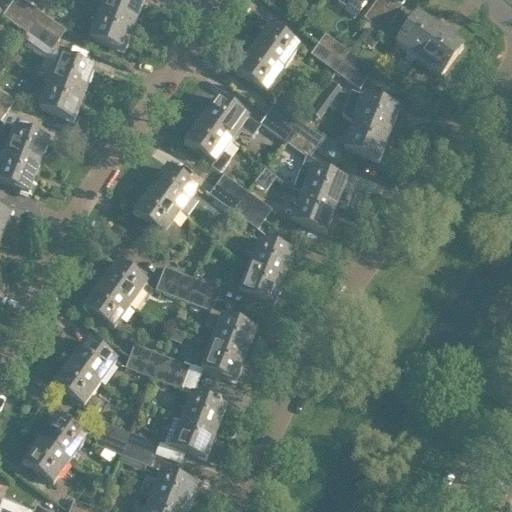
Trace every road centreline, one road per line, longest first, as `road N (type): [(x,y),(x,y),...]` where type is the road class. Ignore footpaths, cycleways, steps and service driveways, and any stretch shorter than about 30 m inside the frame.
road 1 (residential): [(238,511),(285,394),(385,221),(511,53)]
road 2 (residential): [(0,390),(62,241),(103,167),(225,0)]
road 3 (residential): [(427,511),(511,409)]
